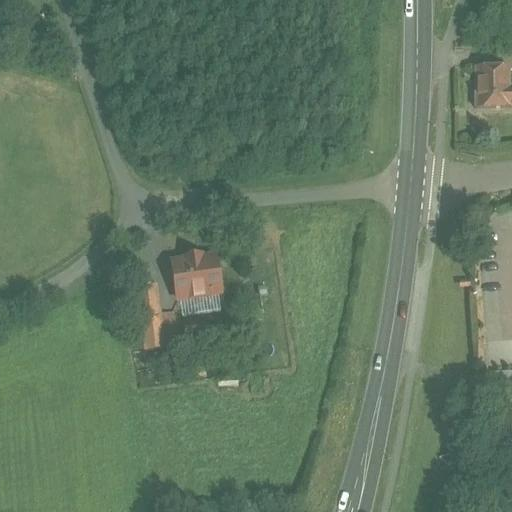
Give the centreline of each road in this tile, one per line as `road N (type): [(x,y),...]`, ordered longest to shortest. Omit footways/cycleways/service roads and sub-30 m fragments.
road 1 (secondary): [(353,511),(386,362),(409,184)]
road 2 (unclassified): [(143,198),(409,184)]
road 3 (unclassified): [(72,0),(143,198)]
road 4 (unclassified): [(143,198),(73,278),(0,312)]
road 5 (secondary): [(409,184),(416,0)]
